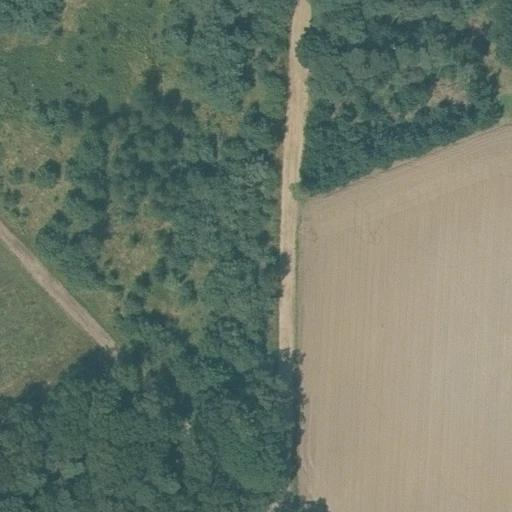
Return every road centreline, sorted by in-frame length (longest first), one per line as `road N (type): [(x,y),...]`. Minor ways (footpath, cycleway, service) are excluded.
road 1 (track): [(279,511),(306,0)]
road 2 (track): [(263,511),(0,227)]
